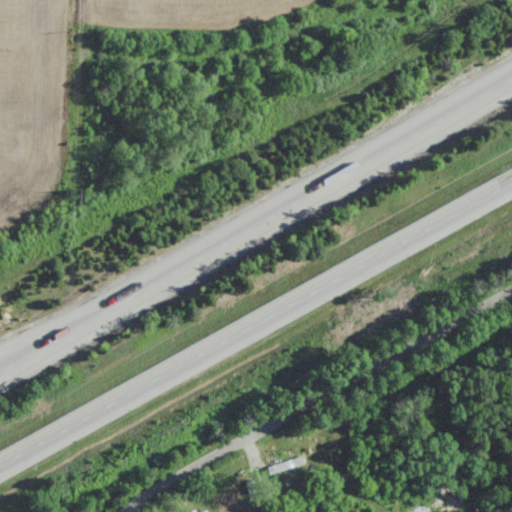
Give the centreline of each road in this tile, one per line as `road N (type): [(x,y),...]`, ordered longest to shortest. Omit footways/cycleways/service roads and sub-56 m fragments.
road 1 (motorway): [(511,79),(0,371)]
road 2 (motorway): [(0,461),(511,180)]
road 3 (residential): [(128,511),(181,473),(511,289)]
